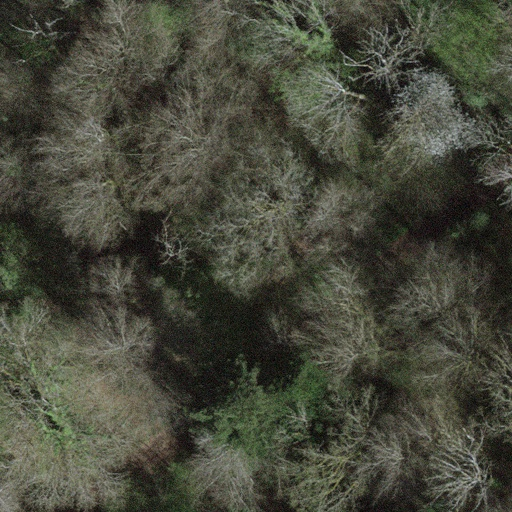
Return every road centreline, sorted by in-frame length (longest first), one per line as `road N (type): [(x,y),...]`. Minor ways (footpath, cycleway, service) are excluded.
road 1 (track): [(511,159),(72,511)]
road 2 (track): [(511,310),(498,448),(477,511)]
